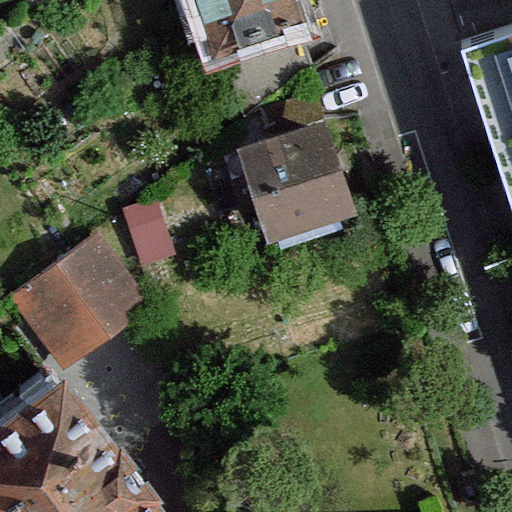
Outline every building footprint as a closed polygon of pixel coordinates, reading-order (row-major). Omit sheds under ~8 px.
[(310,0),(203,0),(222,57),(319,26),(310,0)] [(511,18),(449,40),(511,225),(511,18)] [(251,147),(277,243),(363,219),(336,123),(251,147)] [(166,250),(146,200),(115,212),(135,262),(166,250)] [(23,292),(70,357),(145,303),(99,238),(23,292)] [(186,511),(77,371),(0,430),(0,511),(186,511)]
